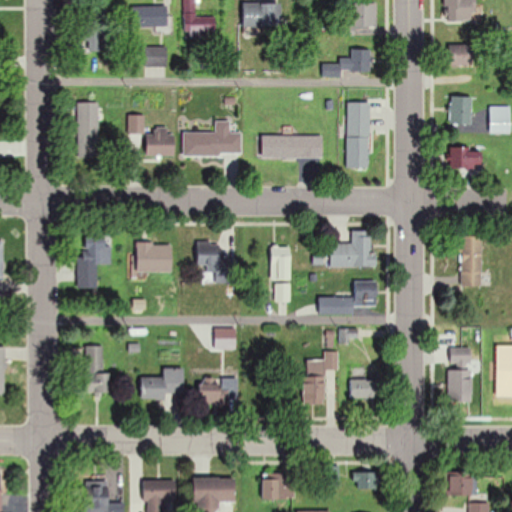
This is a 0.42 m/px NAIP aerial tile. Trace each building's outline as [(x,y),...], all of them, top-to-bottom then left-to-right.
[(183,0),(183,33),(217,33),(217,15),(195,15),(194,0),(183,0)] [(375,0),(352,0),(352,36),(375,36),(375,0)] [(475,0),(443,0),(444,20),(475,20),(475,0)] [(244,2),(244,27),(282,27),(282,2),(244,2)] [(167,26),(167,5),(132,6),(132,26),(167,26)] [(105,50),(105,21),(69,21),(70,51),(105,50)] [(449,45),(449,65),(472,65),(472,45),(449,45)] [(167,66),(167,46),(145,46),(145,66),(167,66)] [(341,70),(370,71),(370,49),(351,49),(351,58),(339,57),(339,63),(322,63),(322,76),(341,76),(341,70)] [(471,124),(471,96),(450,96),(450,124),(471,124)] [(77,158),(99,158),(99,102),(77,102),(77,158)] [(370,167),(370,103),(346,103),(346,167),(370,167)] [(490,106),(490,132),(511,132),(511,106),(490,106)] [(215,131),(183,131),(183,156),(242,154),(242,131),(230,131),(229,121),(215,121),(215,131)] [(146,134),(146,155),(176,155),(176,134),(168,134),(168,127),(154,127),(154,134),(146,134)] [(322,135),(261,135),(261,158),(322,158),(322,135)] [(481,167),(481,147),(450,147),(450,167),(481,167)] [(331,243),(331,267),(376,267),(377,252),(371,252),(371,230),(352,230),(352,243),(331,243)] [(461,286),(481,286),(481,236),(461,236),(461,286)] [(78,253),(78,274),(89,274),(89,265),(110,265),(110,237),(85,237),(85,253),(78,253)] [(197,265),(207,265),(207,283),(226,283),(226,241),(197,241),(197,265)] [(137,243),(137,272),(172,272),(172,243),(137,243)] [(270,281),(291,281),(291,248),(270,248),(270,281)] [(355,280),(355,305),(377,305),(377,280),(355,280)] [(276,301),(290,301),(290,284),(276,284),(276,301)] [(353,313),(353,296),(321,296),(321,313),(353,313)] [(341,340),(357,340),(357,330),(341,330),(341,340)] [(85,346),(85,392),(106,392),(106,346),(85,346)] [(450,349),(450,402),(472,402),(472,349),(450,349)] [(325,404),(325,359),(305,359),(305,404),(325,404)] [(486,365),(486,405),(495,405),(495,365),(486,365)] [(163,377),(141,377),(141,399),(184,399),(184,368),(163,368),(163,377)] [(239,378),(201,377),(200,399),(238,400),(239,378)] [(352,397),(376,397),(376,379),(352,379),(352,397)] [(450,495),(477,494),(477,470),(450,470),(450,495)] [(375,488),(375,471),(355,472),(355,489),(375,488)] [(263,498),(294,498),(294,474),(263,474),(263,498)] [(194,478),(194,511),(215,511),(216,501),(235,500),(235,478),(194,478)] [(174,511),(174,480),(145,480),(144,511),(174,511)] [(106,481),(86,481),(86,511),(123,511),(124,502),(106,502),(106,481)] [(490,511),(490,502),(470,502),(469,511),(490,511)]
